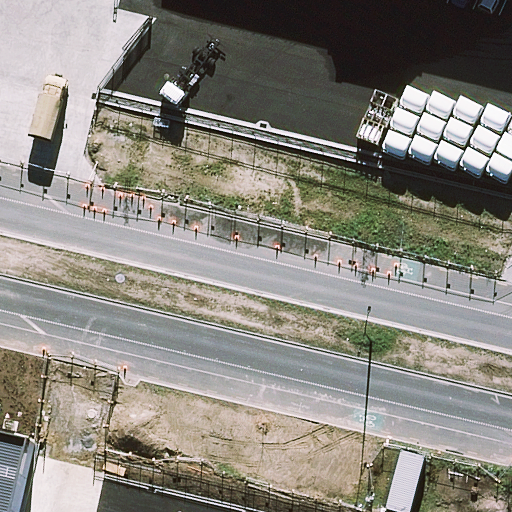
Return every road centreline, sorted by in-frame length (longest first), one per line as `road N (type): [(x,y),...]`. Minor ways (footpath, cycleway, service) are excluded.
road 1 (tertiary): [(511,422),(0,301)]
road 2 (tertiary): [(0,207),(511,323)]
